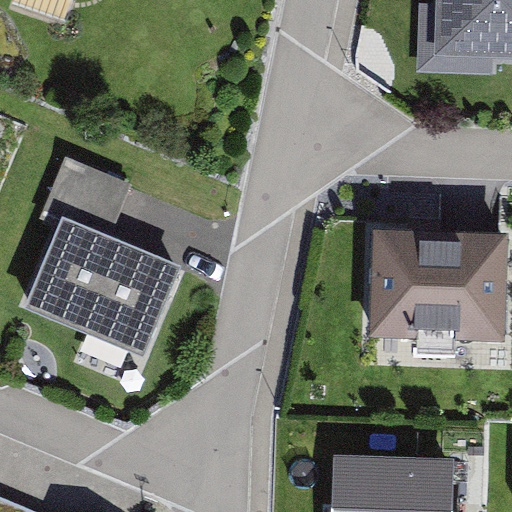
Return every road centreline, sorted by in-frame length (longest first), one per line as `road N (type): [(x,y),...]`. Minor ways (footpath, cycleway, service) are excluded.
road 1 (residential): [(219,491),(287,147)]
road 2 (residential): [(0,402),(219,491)]
road 3 (residential): [(511,154),(287,147)]
road 4 (residential): [(287,147),(317,0)]
